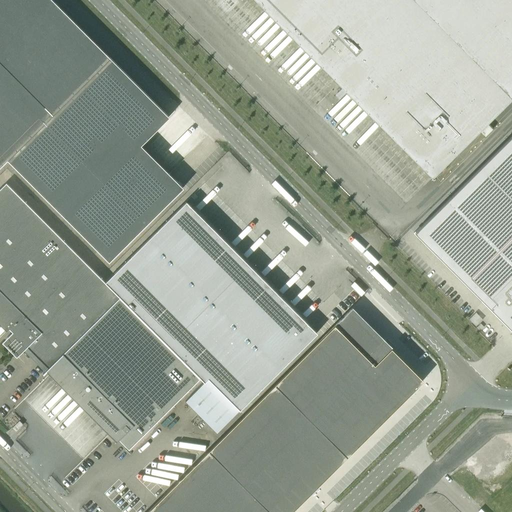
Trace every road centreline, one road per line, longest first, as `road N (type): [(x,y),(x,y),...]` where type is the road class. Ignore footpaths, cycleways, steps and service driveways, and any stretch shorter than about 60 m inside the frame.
road 1 (tertiary): [(472,380),(96,0)]
road 2 (unclassified): [(340,511),(472,380)]
